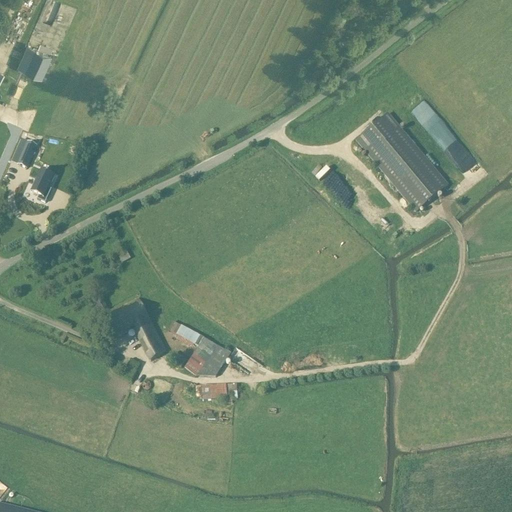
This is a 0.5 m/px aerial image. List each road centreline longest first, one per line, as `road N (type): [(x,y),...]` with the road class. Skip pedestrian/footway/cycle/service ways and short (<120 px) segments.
road 1 (track): [(0,300),(201,381),(413,359),(460,273),(463,245),(451,220),(441,208),(416,225),(344,151),(287,142),(273,128)]
road 2 (unclassified): [(446,0),(273,128),(0,269)]
road 3 (track): [(392,511),(400,365)]
